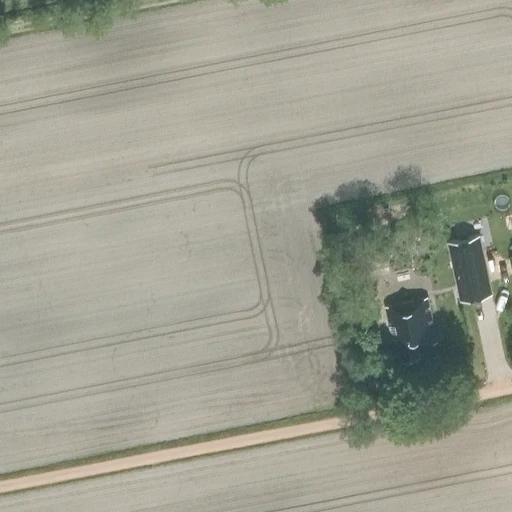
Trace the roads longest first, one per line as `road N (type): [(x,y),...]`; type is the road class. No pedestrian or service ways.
road 1 (track): [(0,485),(511,387)]
road 2 (track): [(0,28),(149,0)]
